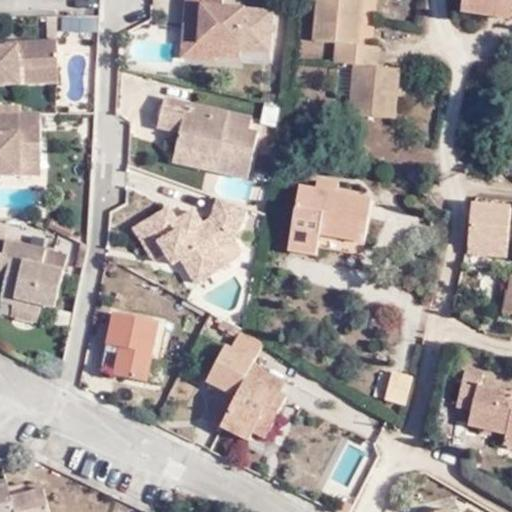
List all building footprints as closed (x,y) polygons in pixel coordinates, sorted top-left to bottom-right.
[(223,0),(187,0),(187,9),(202,10),(202,26),(186,25),(184,43),(216,46),(216,58),(241,60),(244,13),(223,12),(223,0)] [(351,117),(392,121),(397,71),(375,69),(377,49),(371,48),(357,47),(361,0),(318,0),(315,44),(337,45),(336,65),(355,68),(351,117)] [(464,0),(464,4),(510,11),(511,0),(464,0)] [(187,9),(186,25),(202,26),(202,10),(187,9)] [(215,62),(216,58),(216,46),(184,43),(183,59),(215,62)] [(16,52),(0,51),(0,89),(17,89),(17,72),(55,70),(55,45),(16,47),(16,52)] [(56,88),(55,70),(17,72),(17,89),(56,88)] [(264,93),(262,103),(283,109),(285,98),(264,93)] [(225,127),(227,115),(164,100),(157,127),(179,133),(175,149),(216,159),(214,171),(246,179),(256,135),(249,133),(225,127)] [(0,110),(0,118),(19,118),(19,111),(0,110)] [(251,121),(227,115),(225,127),(249,133),(251,121)] [(18,157),(40,157),(40,118),(19,118),(0,118),(0,179),(18,179),(18,157)] [(172,161),(214,171),(216,159),(175,149),(172,161)] [(40,180),(40,157),(18,157),(18,179),(40,180)] [(337,197),(338,191),(339,187),(320,184),(318,195),(337,197)] [(337,197),(318,195),(299,191),(289,254),(318,259),(319,251),(321,239),(366,246),(373,204),(365,202),(337,197)] [(366,195),(338,191),(337,197),(365,202),(366,195)] [(244,209),(219,200),(210,223),(202,227),(199,221),(181,232),(176,223),(168,211),(135,232),(155,262),(165,256),(166,255),(174,250),(181,261),(195,284),(226,265),(218,251),(232,241),(244,209)] [(469,253),(506,257),(510,212),(473,207),(469,253)] [(193,213),(176,223),(181,232),(199,221),(193,213)] [(364,258),(366,246),(321,239),(319,251),(364,258)] [(0,283),(7,286),(5,291),(2,305),(15,308),(14,312),(40,319),(43,309),(57,312),(70,257),(8,243),(4,259),(0,258),(0,273),(0,274),(0,275),(0,283)] [(90,251),(83,248),(78,272),(85,273),(90,251)] [(173,266),(181,261),(174,250),(166,255),(173,266)] [(511,291),(511,293),(506,293),(502,315),(511,316),(511,291)] [(112,348),(118,350),(124,352),(119,378),(118,380),(151,386),(164,328),(119,317),(112,348)] [(220,331),(239,340),(244,331),(225,323),(220,331)] [(221,400),(220,403),(208,424),(222,431),(223,429),(250,444),(255,436),(268,411),(281,418),(289,400),(282,397),(288,384),(256,368),(268,345),(244,331),(239,340),(233,352),(229,350),(219,370),(210,385),(219,391),(239,400),(235,408),(221,400)] [(212,365),(219,370),(229,350),(222,347),(212,365)] [(124,352),(118,350),(111,376),(119,378),(124,352)] [(511,396),(483,390),(485,379),(469,375),(460,410),(474,414),(471,429),(508,438),(506,448),(511,449),(511,396)] [(390,401),(409,405),(414,379),(395,376),(390,401)] [(213,400),(220,403),(221,400),(235,408),(239,400),(219,391),(213,400)] [(268,442),(281,418),(268,411),(255,436),(268,442)] [(46,511),(43,496),(26,500),(24,490),(10,492),(8,483),(0,485),(0,511),(46,511)]
